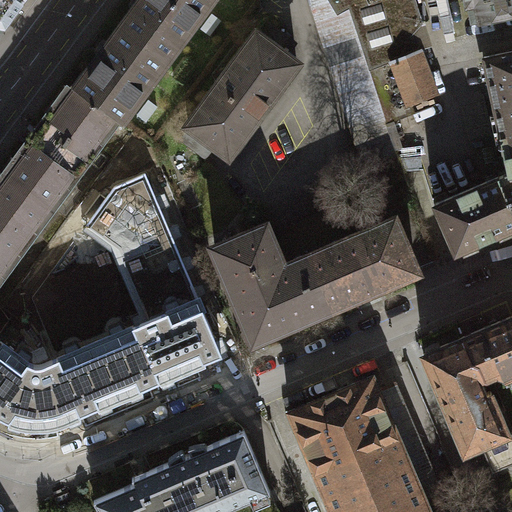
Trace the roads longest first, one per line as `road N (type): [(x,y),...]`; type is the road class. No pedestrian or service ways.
road 1 (residential): [(19,468),(64,460),(511,270)]
road 2 (secondary): [(0,108),(78,0)]
